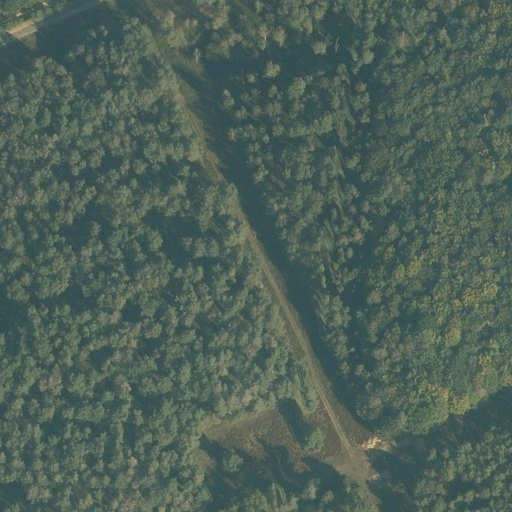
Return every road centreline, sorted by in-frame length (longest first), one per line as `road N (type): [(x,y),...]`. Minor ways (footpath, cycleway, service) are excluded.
road 1 (track): [(379,511),(126,9)]
road 2 (track): [(511,382),(237,511)]
road 3 (track): [(0,62),(148,0)]
